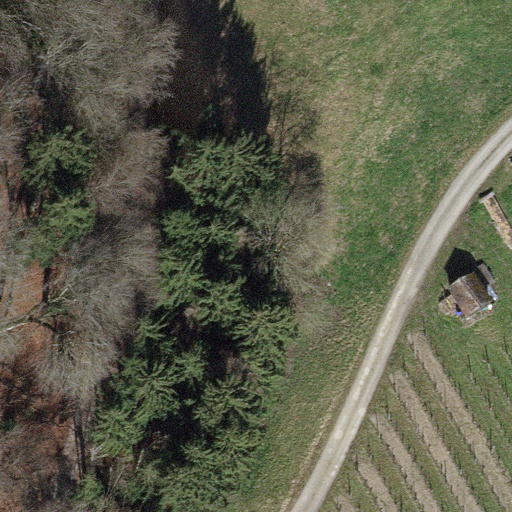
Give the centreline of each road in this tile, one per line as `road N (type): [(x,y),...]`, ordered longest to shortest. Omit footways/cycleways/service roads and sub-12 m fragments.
road 1 (track): [(156,0),(141,194),(58,511)]
road 2 (track): [(306,511),(436,238),(511,138)]
